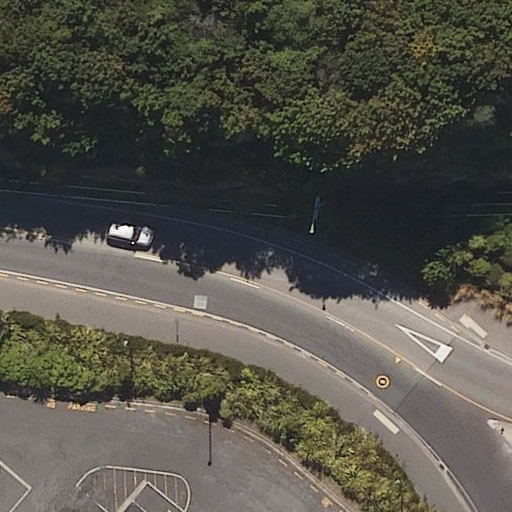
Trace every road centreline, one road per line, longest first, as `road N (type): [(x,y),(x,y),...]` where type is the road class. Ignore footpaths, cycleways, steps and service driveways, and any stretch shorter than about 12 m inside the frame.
road 1 (tertiary): [(425,371),(260,288),(199,268),(0,229)]
road 2 (tertiary): [(509,511),(425,371)]
